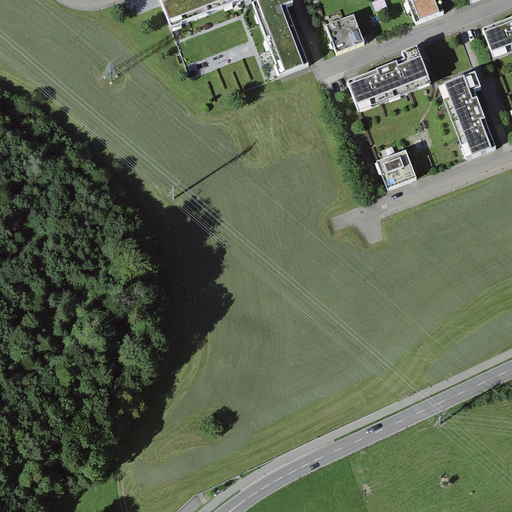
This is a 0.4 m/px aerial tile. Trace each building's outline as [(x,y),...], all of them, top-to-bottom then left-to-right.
[(159,0),(171,30),(243,2),(242,0),(159,0)] [(309,67),(286,10),(294,7),(290,0),(266,0),(251,6),(279,78),(309,67)] [(445,14),(439,0),(405,0),(415,26),(445,14)] [(325,28),(336,56),(366,45),(355,17),(325,28)] [(511,19),(482,31),(494,61),(511,54),(511,19)] [(401,54),(404,61),(347,83),(359,113),(431,85),(416,48),(401,54)] [(496,150),(474,93),(481,90),(475,75),(439,89),(467,160),(467,161),(496,150)] [(377,164),(388,192),(417,181),(417,180),(406,152),(377,164)]
